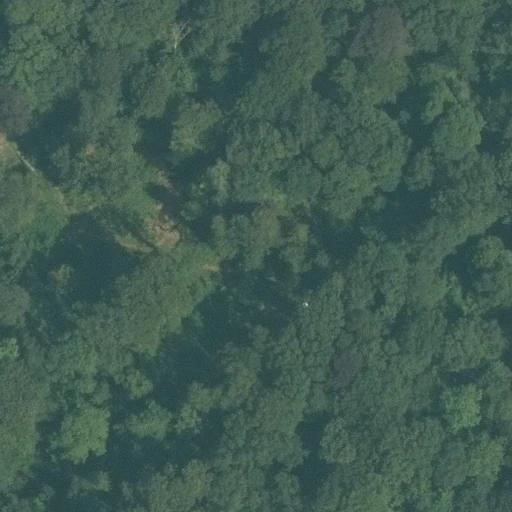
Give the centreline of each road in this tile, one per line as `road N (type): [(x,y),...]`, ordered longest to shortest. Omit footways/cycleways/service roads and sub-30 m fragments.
road 1 (track): [(0,118),(44,183),(79,213),(361,378),(457,511)]
road 2 (track): [(295,0),(345,39),(449,81),(511,144)]
